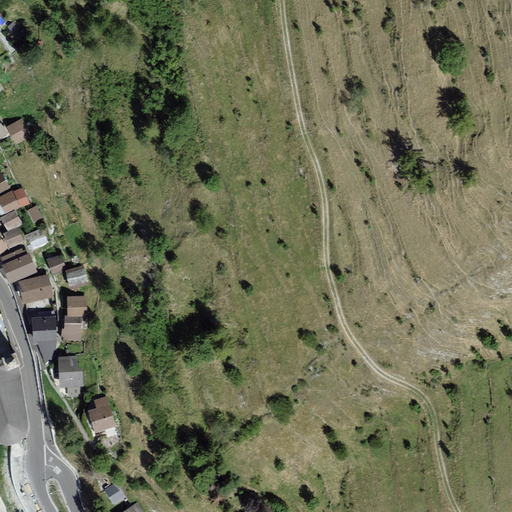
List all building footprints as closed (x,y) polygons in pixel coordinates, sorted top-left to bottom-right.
[(21,120),(7,127),(17,146),(30,139),(21,120)] [(0,123),(0,141),(9,134),(0,123)] [(0,174),(0,194),(8,190),(0,174)] [(23,188),(14,192),(20,208),(29,205),(23,188)] [(10,192),(0,196),(0,211),(1,214),(17,207),(10,192)] [(35,207),(28,211),(33,222),(40,218),(35,207)] [(16,211),(1,217),(8,231),(22,225),(16,211)] [(17,229),(5,234),(11,248),(24,242),(17,229)] [(40,229),(26,236),(32,250),(47,244),(40,229)] [(0,236),(0,255),(10,248),(0,236)] [(29,252),(4,262),(11,282),(37,272),(29,252)] [(59,256),(47,260),(52,275),(64,271),(59,256)] [(82,267),(65,271),(69,289),(86,286),(82,267)] [(49,273),(21,279),(25,302),(53,296),(49,273)] [(85,297),(67,297),(67,316),(85,315),(85,297)] [(56,315),(34,316),(36,343),(43,343),(43,357),(58,356),(56,315)] [(80,317),(65,316),(63,340),(78,341),(80,317)] [(77,357),(59,357),(60,388),(67,388),(66,400),(79,399),(81,372),(77,357)] [(0,359),(0,439),(8,444),(16,442),(22,440),(28,433),(30,426),(17,368),(6,372),(0,359)] [(96,408),(90,410),(98,438),(117,432),(106,396),(94,400),(96,408)] [(114,483),(104,490),(114,505),(124,498),(114,483)] [(143,511),(137,503),(124,511),(143,511)]
